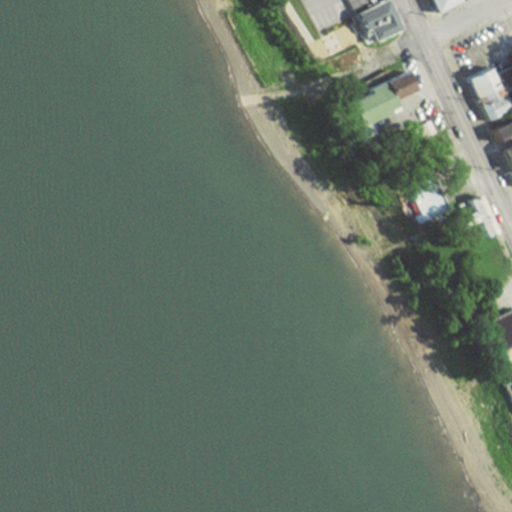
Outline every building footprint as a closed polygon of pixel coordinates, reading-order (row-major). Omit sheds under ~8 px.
[(341,0),(346,11),(363,3),(361,0),(341,0)] [(375,0),(350,12),(363,40),(393,26),(380,0),(375,0)] [(420,0),(427,15),(459,0),(420,0)] [(466,98),(475,94),(478,102),(471,105),(477,119),(500,110),(483,66),(458,76),(466,98)] [(339,102),(351,128),(391,110),(388,101),(413,90),(405,72),(339,102)] [(488,140),(511,126),(511,112),(482,130),(488,140)] [(416,141),(431,133),(425,120),(409,128),(416,141)] [(511,139),(490,149),(499,171),(511,165),(511,139)] [(397,184),(415,221),(443,208),(425,171),(397,184)] [(486,233),(469,194),(458,199),(463,211),(450,217),(454,228),(468,221),(475,238),(486,233)] [(477,325),(490,354),(511,344),(511,315),(510,311),(477,325)]
